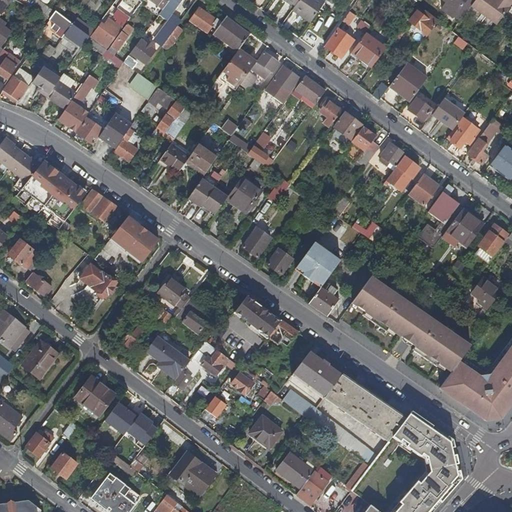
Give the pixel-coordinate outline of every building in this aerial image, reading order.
[(135,0),(134,3),(130,0),(123,0),(119,7),(124,11),(121,14),(123,15),(118,22),(124,26),(143,0),(135,0)] [(170,0),(147,0),(162,11),(170,0)] [(181,0),(170,0),(162,11),(158,17),(165,22),(181,0)] [(322,4),(317,0),(298,0),(293,8),(291,11),(308,24),(322,4)] [(454,19),(460,23),(471,8),(476,1),(474,0),(439,0),(445,4),(440,11),(453,21),(454,19)] [(476,0),(476,1),(471,8),(495,26),(511,2),(511,0),(497,0),(497,1),(495,0),(476,0)] [(216,22),(198,9),(189,22),(206,35),(216,22)] [(437,23),(430,18),(427,22),(416,13),(408,23),(427,37),(437,23)] [(348,14),(341,23),(347,27),(354,18),(348,14)] [(70,27),(54,15),(48,23),(52,26),(49,31),(62,40),(68,30),(70,27)] [(360,19),(354,28),(365,35),(370,26),(360,19)] [(249,38),(224,20),(213,34),(237,53),(239,51),(249,38)] [(0,47),(11,33),(4,28),(3,29),(0,27),(0,26),(1,24),(0,23),(0,47)] [(161,48),(175,29),(168,23),(152,44),(160,49),(161,48)] [(126,25),(106,53),(113,58),(120,48),(123,51),(128,44),(124,41),(133,30),(126,25)] [(175,29),(161,48),(166,53),(184,29),(178,25),(175,29)] [(105,52),(120,31),(113,26),(110,30),(105,26),(99,34),(95,31),(88,40),(105,52)] [(402,26),(391,41),(395,44),(406,29),(402,26)] [(88,40),(70,27),(68,30),(86,43),(88,40)] [(332,35),(322,49),(338,60),(348,46),(341,41),(337,38),(332,35)] [(364,35),(349,55),(369,70),(384,50),(364,35)] [(341,41),(348,46),(351,42),(344,37),(341,41)] [(453,44),(463,51),(468,44),(458,37),(453,44)] [(140,41),(129,56),(143,66),(154,52),(140,41)] [(52,64),(65,45),(61,43),(56,50),(48,45),(41,56),(52,64)] [(0,90),(15,70),(20,62),(3,50),(0,54),(0,90)] [(256,63),(239,51),(237,53),(220,75),(228,81),(225,84),(235,91),(239,86),(249,72),(251,70),(256,63)] [(278,65),(263,53),(256,63),(251,70),(259,76),(260,75),(267,79),(271,73),(272,74),(278,65)] [(126,60),(123,65),(139,77),(142,74),(138,71),(139,70),(126,60)] [(388,89),(409,104),(426,81),(405,65),(388,89)] [(279,66),(261,93),(279,105),(297,78),(279,66)] [(48,97),(58,82),(41,69),(33,81),(43,88),(40,92),(48,97)] [(252,74),(249,72),(239,86),(246,91),(255,79),(250,76),(252,74)] [(302,78),(292,92),(313,106),(323,92),(302,78)] [(147,102),(156,89),(142,79),(138,85),(143,89),(138,96),(147,102)] [(15,102),(25,89),(12,80),(9,85),(7,84),(2,92),(15,102)] [(48,97),(65,109),(76,94),(58,82),(48,97)] [(65,109),(58,120),(72,130),(81,117),(72,110),(88,86),(84,82),(76,94),(65,109)] [(377,102),(388,89),(381,84),(371,97),(377,102)] [(166,112),(173,102),(156,89),(147,102),(140,112),(146,117),(155,105),(166,112)] [(424,121),(426,123),(431,117),(434,112),(417,99),(407,112),(423,123),(424,121)] [(329,114),(335,118),(340,112),(340,111),(324,100),(319,107),(329,114)] [(434,112),(431,117),(451,132),(461,119),(463,116),(443,100),(439,106),(434,112)] [(157,136),(169,145),(190,115),(174,103),(150,138),(154,140),(157,136)] [(342,114),(345,116),(351,107),(346,103),(340,111),(340,112),(342,114)] [(330,125),(335,118),(329,114),(324,120),(330,125)] [(331,130),(349,142),(360,126),(345,116),(342,114),(331,130)] [(128,129),(130,127),(112,115),(102,129),(85,118),(74,133),(91,144),(98,135),(116,147),(126,132),(128,129)] [(451,132),(446,140),(458,149),(463,143),(467,146),(477,132),(461,119),(451,132)] [(492,119),(477,140),(484,145),(493,132),(496,135),(502,127),(492,119)] [(228,120),(221,128),(230,136),(237,127),(228,120)] [(137,124),(134,121),(130,127),(128,129),(132,132),(137,124)] [(362,127),(351,143),(363,151),(370,142),(374,136),(362,127)] [(132,135),(126,132),(116,147),(111,155),(126,166),(135,153),(127,148),(130,142),(128,141),(132,135)] [(230,137),(227,141),(247,155),(253,147),(233,133),(230,137)] [(253,147),(247,155),(257,162),(263,166),(267,169),(273,161),(260,153),(268,141),(261,136),(253,147)] [(3,138),(2,140),(11,147),(12,145),(3,138)] [(2,140),(0,142),(0,165),(5,169),(18,152),(11,147),(2,140)] [(477,140),(465,156),(479,166),(485,158),(484,157),(487,154),(482,150),(485,146),(484,145),(477,140)] [(370,142),(363,151),(355,163),(362,169),(377,147),(370,142)] [(363,151),(351,143),(343,154),(355,163),(363,151)] [(379,158),(394,169),(394,168),(402,157),(403,155),(388,144),(379,158)] [(188,158),(169,145),(159,160),(178,172),(183,164),(188,158)] [(216,158),(197,145),(188,158),(183,164),(203,177),(216,158)] [(511,156),(502,149),(488,167),(509,182),(511,177),(511,156)] [(18,152),(5,169),(9,172),(22,155),(18,152)] [(22,155),(9,172),(25,184),(38,166),(28,159),(22,155)] [(28,159),(38,166),(38,165),(39,165),(29,157),(28,159)] [(402,157),(394,168),(400,171),(411,179),(417,170),(418,169),(402,157)] [(263,166),(257,162),(252,168),(259,173),(263,166)] [(25,184),(12,201),(55,233),(82,198),(38,165),(38,166),(25,184)] [(400,171),(394,168),(394,169),(386,180),(391,184),(400,171)] [(408,194),(423,173),(417,170),(411,179),(400,194),(406,198),(408,194)] [(423,173),(408,194),(423,205),(438,184),(423,173)] [(200,206),(215,218),(228,201),(229,199),(201,179),(186,200),(198,209),(200,206)] [(229,199),(228,201),(236,207),(238,205),(249,213),(263,194),(243,180),(229,199)] [(290,185),(283,180),(270,199),(277,204),(290,185)] [(446,185),(427,213),(438,221),(432,229),(425,224),(415,238),(432,250),(440,240),(444,233),(448,228),(442,224),(456,203),(446,196),(451,188),(446,185)] [(117,211),(92,192),(80,209),(102,225),(101,227),(107,232),(115,221),(112,218),(117,211)] [(313,193),(309,198),(331,213),(335,208),(313,193)] [(335,208),(331,213),(336,217),(339,219),(350,203),(342,197),(335,208)] [(16,226),(22,217),(13,212),(8,220),(16,226)] [(448,228),(444,233),(457,243),(466,249),(482,227),(460,212),(448,228)] [(358,217),(352,230),(373,240),(379,226),(358,217)] [(143,229),(130,220),(114,241),(147,265),(163,243),(150,234),(151,232),(145,227),(143,229)] [(481,250),(491,258),(503,243),(506,239),(499,234),(502,230),(494,224),(476,247),(481,250)] [(256,228),(242,247),(256,258),(270,238),(256,228)] [(511,230),(506,239),(503,243),(509,247),(511,243),(511,230)] [(457,243),(444,233),(440,240),(453,249),(457,243)] [(373,244),(367,239),(361,248),(368,253),(374,245),(373,244)] [(295,270),(302,275),(312,262),(309,260),(320,245),(316,242),(295,270)] [(314,281),(322,286),(324,284),(342,261),(332,253),(333,251),(322,242),(320,245),(309,260),(312,262),(302,275),(313,283),(314,281)] [(19,268),(31,253),(18,243),(6,258),(19,268)] [(295,258),(278,246),(266,264),(282,276),(295,258)] [(487,264),(491,258),(481,250),(477,256),(487,264)] [(26,270),(36,257),(31,253),(19,268),(25,272),(26,270)] [(26,270),(32,274),(42,261),(36,257),(26,270)] [(116,286),(90,267),(80,281),(96,293),(94,295),(102,301),(104,299),(106,300),(116,286)] [(448,275),(438,289),(446,295),(456,281),(448,275)] [(30,276),(24,285),(43,299),(50,291),(30,276)] [(371,276),(351,302),(364,311),(361,315),(377,326),(386,332),(389,328),(414,346),(412,349),(437,367),(439,364),(451,372),(462,357),(471,345),(371,276)] [(170,318),(174,321),(189,300),(183,296),(186,292),(168,278),(155,296),(173,308),(174,307),(177,309),(170,318)] [(498,291),(480,278),(474,286),(475,286),(484,293),(478,300),(476,303),(485,309),(498,291)] [(314,281),(313,283),(320,289),(322,286),(314,281)] [(320,289),(329,296),(333,291),(324,284),(322,286),(320,289)] [(484,293),(475,286),(469,294),(478,300),(484,293)] [(144,287),(139,294),(145,298),(150,291),(144,287)] [(320,289),(308,304),(326,317),(337,301),(329,296),(320,289)] [(454,301),(458,304),(466,293),(462,290),(454,301)] [(140,296),(136,292),(131,299),(135,302),(140,296)] [(278,324),(244,298),(233,314),(246,323),(250,326),(247,329),(264,342),(267,339),(278,324)] [(189,300),(174,321),(195,337),(211,315),(190,299),(189,300)] [(158,328),(167,316),(157,308),(148,320),(158,328)] [(476,316),(480,319),(485,313),(481,310),(476,316)] [(167,316),(158,328),(162,330),(168,322),(172,325),(168,330),(173,333),(170,338),(177,344),(182,337),(196,347),(198,344),(200,341),(195,337),(174,321),(170,318),(167,316)] [(0,321),(0,344),(6,349),(21,330),(6,319),(3,324),(0,321)] [(278,324),(267,339),(275,345),(281,338),(285,341),(283,343),(287,346),(295,334),(279,322),(278,324)] [(133,326),(120,344),(131,353),(145,335),(133,326)] [(16,346),(23,352),(32,340),(25,335),(16,346)] [(201,341),(209,348),(214,341),(206,335),(201,341)] [(511,339),(488,374),(484,373),(462,357),(451,372),(439,388),(466,407),(466,408),(484,421),(499,419),(511,401),(511,339)] [(159,371),(177,383),(191,364),(159,340),(149,355),(161,365),(159,371)] [(201,341),(200,341),(198,344),(214,357),(210,361),(207,359),(200,368),(215,379),(221,370),(223,372),(226,367),(234,373),(237,369),(209,348),(201,341)] [(38,343),(20,368),(36,380),(49,362),(51,363),(56,356),(38,343)] [(196,347),(188,358),(200,368),(207,359),(210,361),(214,357),(198,344),(196,347)] [(292,375),(324,398),(340,376),(333,371),(332,372),(325,368),(327,365),(321,361),(319,363),(313,359),(314,357),(308,353),(292,375)] [(0,371),(6,376),(11,368),(0,359),(0,371)] [(250,363),(242,373),(253,381),(256,376),(260,370),(250,363)] [(260,370),(256,376),(270,386),(272,382),(269,380),(272,375),(264,369),(262,372),(260,370)] [(252,386),(239,376),(231,386),(238,391),(237,392),(244,398),(245,396),(249,399),(253,394),(249,390),(252,386)] [(324,398),(323,399),(387,443),(390,439),(403,421),(340,376),(324,398)] [(87,381),(73,399),(96,417),(112,397),(103,389),(101,391),(87,381)] [(263,402),(269,393),(262,388),(255,397),(263,402)] [(280,389),(274,397),(279,401),(285,393),(280,389)] [(274,397),(269,393),(263,402),(270,408),(273,402),(277,406),(280,402),(279,401),(274,397)] [(0,404),(0,436),(9,443),(15,434),(12,431),(20,420),(0,404)] [(212,404),(206,411),(214,418),(220,410),(212,404)] [(376,458),(314,411),(307,422),(336,444),(364,465),(369,468),(372,464),(376,458)] [(424,473),(389,511),(432,511),(460,481),(450,442),(409,413),(403,421),(390,439),(422,462),(424,473)] [(111,418),(101,430),(113,440),(122,427),(111,418)] [(281,433),(262,419),(249,436),(268,450),(281,433)] [(67,441),(76,429),(69,424),(60,436),(67,441)] [(34,435),(24,449),(37,460),(48,445),(34,435)] [(143,464),(148,458),(141,452),(136,457),(143,464)] [(122,463),(127,468),(132,461),(134,459),(128,455),(122,463)] [(169,475),(177,481),(192,461),(184,455),(169,475)] [(277,473),(301,491),(318,468),(305,458),(301,463),(290,455),(277,473)] [(73,468),(59,457),(48,472),(62,482),(73,468)] [(132,461),(127,468),(136,474),(141,467),(132,461)] [(192,461),(177,481),(198,497),(215,474),(203,465),(201,467),(192,461)] [(369,468),(364,465),(346,489),(351,493),(369,468)] [(301,491),(296,497),(311,509),(333,479),(318,468),(301,491)] [(112,478),(95,503),(106,511),(135,511),(143,502),(112,478)] [(176,505),(166,496),(157,508),(162,511),(170,511),(173,509),(176,505)]
